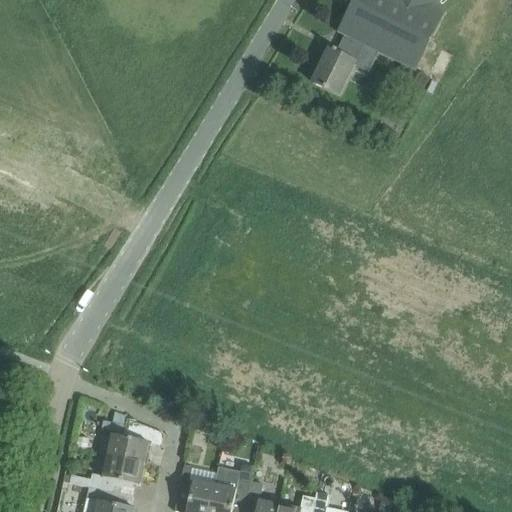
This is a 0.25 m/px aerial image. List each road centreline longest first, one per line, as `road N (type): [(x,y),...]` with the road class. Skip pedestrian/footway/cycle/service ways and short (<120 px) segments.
road 1 (unclassified): [(60,383),(69,353),(286,0)]
road 2 (unclassified): [(33,511),(60,383)]
road 3 (unclassified): [(60,383),(177,429)]
